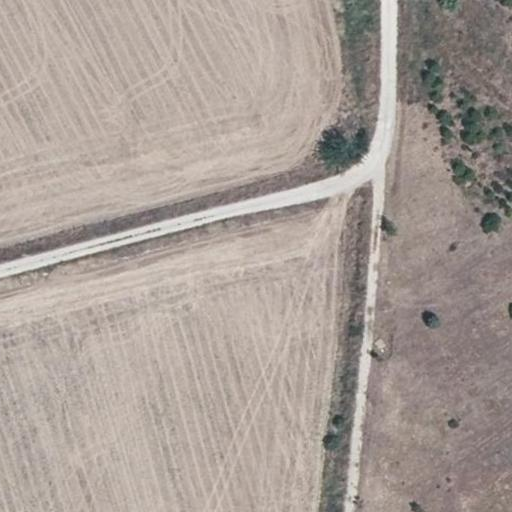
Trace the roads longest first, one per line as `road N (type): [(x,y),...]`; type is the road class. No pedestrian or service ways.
road 1 (track): [(0,273),(330,186),(383,156)]
road 2 (track): [(383,156),(350,511)]
road 3 (track): [(383,156),(388,0)]
